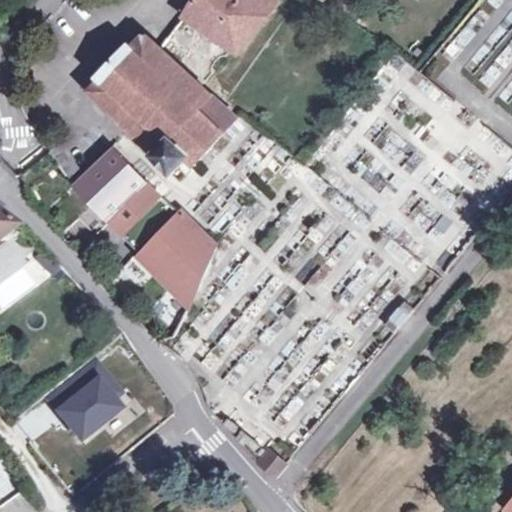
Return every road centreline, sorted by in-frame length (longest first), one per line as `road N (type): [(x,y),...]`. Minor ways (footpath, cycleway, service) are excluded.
road 1 (residential): [(202,419),(0,181)]
road 2 (tertiary): [(43,0),(10,42),(15,153),(0,170)]
road 3 (residential): [(68,511),(202,419)]
road 4 (residential): [(280,511),(202,419)]
